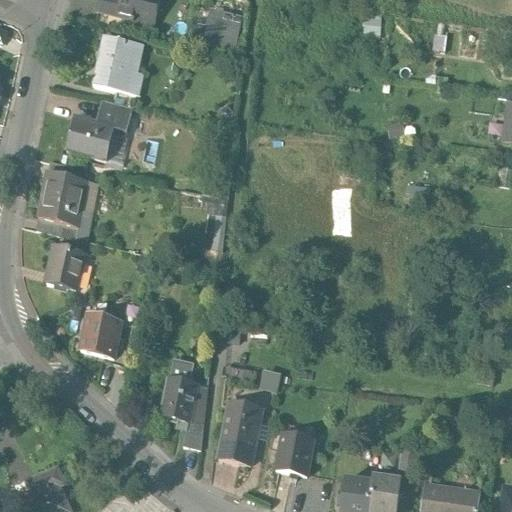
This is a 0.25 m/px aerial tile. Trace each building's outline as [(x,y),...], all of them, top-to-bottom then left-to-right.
[(101,0),(98,14),(100,15),(133,22),(132,27),(154,32),(161,0),(101,0)] [(133,22),(100,15),(98,28),(130,34),(132,27),(133,22)] [(240,23),(211,17),(207,33),(199,31),(195,49),(233,57),(240,23)] [(445,28),(444,39),(443,39),(442,54),(468,55),(469,29),(445,28)] [(143,50),(104,41),(93,89),(116,94),(136,99),(139,99),(143,79),(137,78),(143,50)] [(136,99),(116,94),(114,107),(132,111),(133,111),(136,99)] [(114,107),(102,104),(100,115),(130,122),(132,111),(114,107)] [(511,109),(507,109),(502,149),(511,150),(511,109)] [(97,126),(75,121),(68,154),(107,162),(113,137),(125,140),(130,122),(100,115),(97,126)] [(76,170),(52,164),(49,177),(74,182),(76,170)] [(74,182),(49,177),(40,223),(78,231),(78,229),(87,231),(89,221),(81,219),(87,185),(74,182)] [(78,231),(40,223),(37,234),(84,245),(87,231),(78,229),(78,231)] [(87,258),(58,251),(49,289),(78,296),(87,258)] [(121,326),(89,319),(81,354),(114,361),(121,326)] [(193,369),(173,365),(169,382),(161,418),(187,424),(188,424),(189,420),(194,399),(196,387),(190,386),(193,369)] [(206,401),(194,399),(189,420),(203,423),(206,401)] [(261,412),(230,406),(219,462),(250,468),(261,412)] [(203,423),(189,420),(188,424),(187,424),(182,447),(200,451),(203,423)] [(313,444),(273,436),(270,451),(279,453),(275,472),(291,475),(290,479),(296,480),(297,476),(306,478),(313,444)] [(417,456),(403,454),(400,479),(414,481),(417,456)] [(57,471),(26,487),(37,509),(30,511),(69,511),(57,489),(64,486),(57,471)] [(396,511),(400,485),(373,482),(373,487),(369,511),(396,511)] [(369,511),(373,487),(345,483),(341,511),(369,511)] [(477,511),(480,496),(424,488),(420,511),(477,511)] [(511,511),(511,493),(504,493),(501,511),(511,511)]
